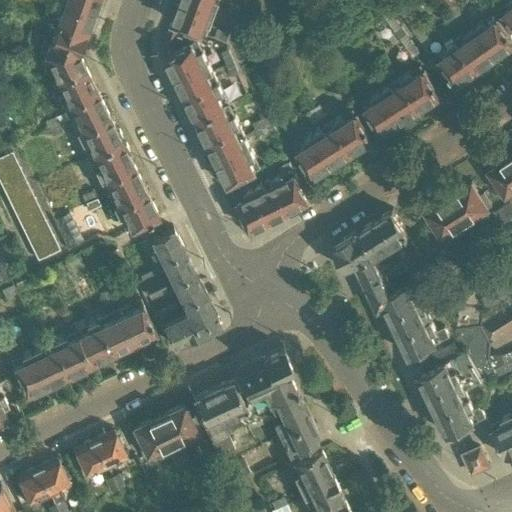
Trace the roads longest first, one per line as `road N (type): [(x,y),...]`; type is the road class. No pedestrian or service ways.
road 1 (residential): [(267,289),(214,242),(133,78),(127,34),(139,0)]
road 2 (residential): [(0,453),(251,329),(267,289)]
road 3 (residential): [(267,289),(300,234),(511,96)]
road 4 (residential): [(481,511),(448,500),(320,332),(267,289)]
